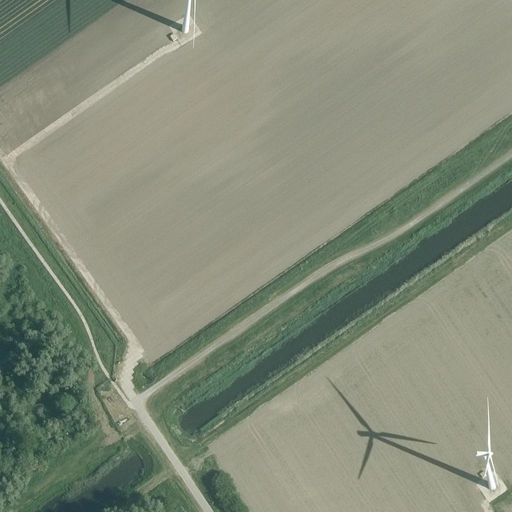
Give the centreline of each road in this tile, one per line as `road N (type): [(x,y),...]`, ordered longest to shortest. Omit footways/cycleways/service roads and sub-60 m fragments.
road 1 (track): [(137,403),(125,382),(135,342),(11,166),(13,154),(178,43)]
road 2 (unclassified): [(206,511),(137,403)]
